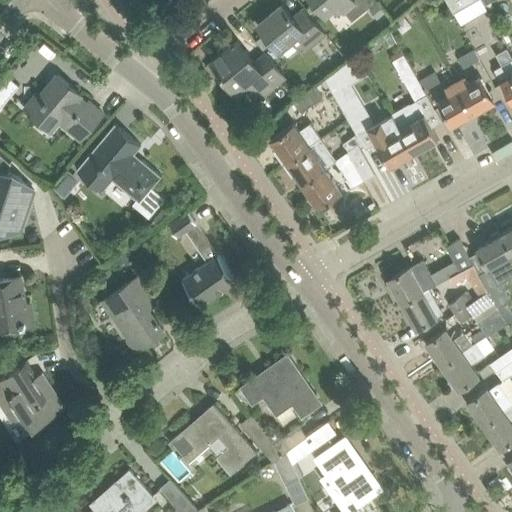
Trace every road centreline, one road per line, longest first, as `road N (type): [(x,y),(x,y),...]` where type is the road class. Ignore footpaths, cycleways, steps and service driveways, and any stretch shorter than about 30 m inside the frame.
road 1 (unclassified): [(465,511),(304,280)]
road 2 (unclassified): [(304,280),(180,113),(142,79)]
road 3 (unclassified): [(304,280),(511,162)]
road 4 (residential): [(119,414),(209,338),(304,280)]
road 5 (residential): [(119,414),(71,357),(53,234)]
road 6 (residential): [(0,498),(98,421),(119,414)]
road 7 (unclassified): [(142,79),(46,0)]
road 8 (residential): [(142,79),(233,0)]
